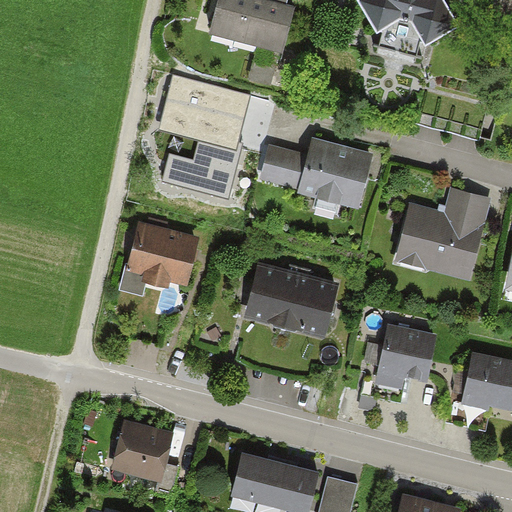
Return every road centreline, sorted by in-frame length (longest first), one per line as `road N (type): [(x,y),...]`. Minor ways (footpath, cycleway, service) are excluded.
road 1 (residential): [(511,485),(0,361)]
road 2 (track): [(156,0),(45,511)]
road 3 (residential): [(511,182),(281,119)]
